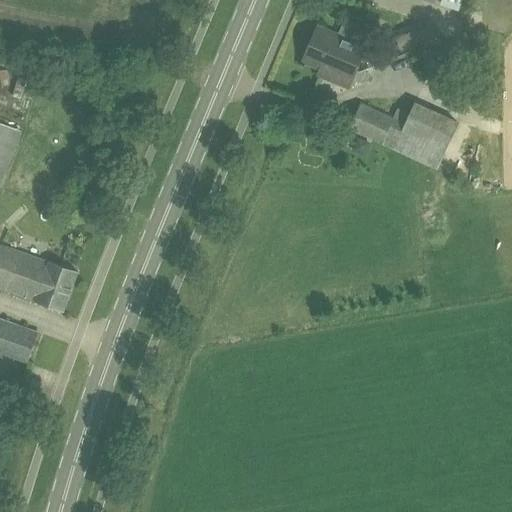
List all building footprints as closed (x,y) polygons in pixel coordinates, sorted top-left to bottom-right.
[(419,24),(377,41),(384,57),(425,41),(419,24)] [(357,73),(345,67),(334,63),(338,54),(332,52),(332,51),(328,49),(334,35),(318,28),(303,61),(324,70),(321,76),(351,88),(357,73)] [(355,44),(334,35),(328,49),(332,51),(332,52),(338,54),(334,63),(345,67),(357,73),(367,49),(355,44)] [(410,113),(398,108),(393,117),(362,103),(356,113),(349,129),(383,143),(382,145),(437,170),(459,121),(415,102),(410,113)] [(0,186),(22,131),(0,122),(0,186)] [(64,311),(78,272),(50,261),(50,262),(2,245),(0,250),(0,287),(27,297),(35,301),(64,311)] [(0,352),(28,363),(39,333),(0,318),(0,352)]
